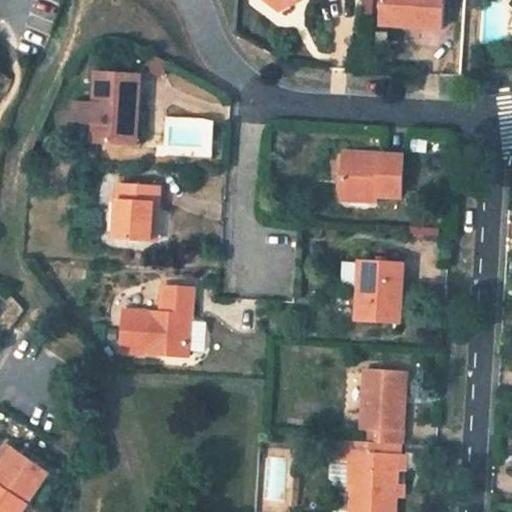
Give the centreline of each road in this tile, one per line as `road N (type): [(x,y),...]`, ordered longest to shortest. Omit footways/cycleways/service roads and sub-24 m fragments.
road 1 (residential): [(476,511),(491,110)]
road 2 (residential): [(491,110),(250,101)]
road 3 (residential): [(250,101),(238,284)]
